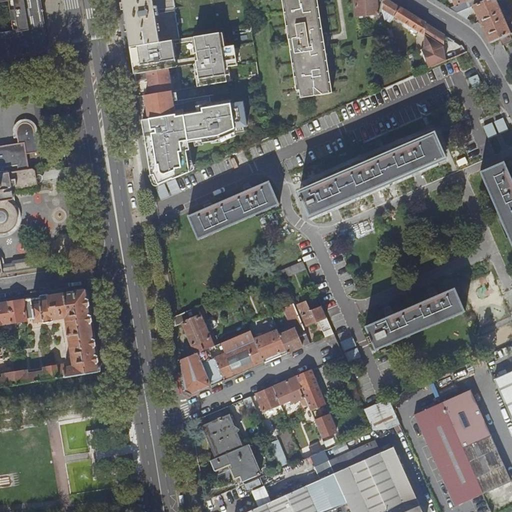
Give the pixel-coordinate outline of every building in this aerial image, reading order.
[(0,0),(0,174),(29,169),(27,155),(42,152),(38,134),(35,134),(35,132),(34,128),(30,124),(26,123),(22,123),(19,124),(17,128),(15,131),(17,144),(0,146),(0,60),(48,53),(39,0),(0,0)] [(142,45),(143,45),(163,42),(186,38),(180,0),(122,0),(129,43),(130,47),(142,45)] [(325,34),(320,34),(314,0),(284,0),(291,39),(288,39),(290,50),(293,49),(300,98),(329,94),(322,46),(327,45),(325,34)] [(384,0),(355,0),(356,16),(378,15),(378,10),(382,10),(384,0)] [(387,0),(384,0),(382,10),(421,33),(425,36),(427,24),(387,0)] [(480,0),(470,0),(456,7),(449,9),(457,14),(472,8),(474,7),(482,3),(480,0)] [(511,0),(489,0),(482,3),(474,7),(481,22),(490,43),(510,34),(506,25),(509,24),(508,22),(505,23),(495,1),(502,1),(503,0),(511,0)] [(467,20),(473,10),(472,8),(457,14),(467,20)] [(444,34),(427,24),(425,36),(424,50),(431,68),(446,61),(442,51),(443,51),(444,34)] [(511,43),(511,34),(501,39),(506,47),(511,43)] [(237,68),(232,40),(212,43),(215,62),(218,62),(219,69),(217,70),(217,71),(237,68)] [(146,65),(166,61),(163,42),(143,45),(145,55),(146,64),(146,65)] [(431,68),(424,50),(421,51),(429,69),(431,68)] [(182,66),(176,67),(180,85),(180,89),(205,85),(202,68),(183,71),(182,66)] [(134,73),(136,81),(149,78),(151,94),(167,91),(180,89),(180,85),(171,86),(168,68),(134,73)] [(259,102),(263,102),(259,77),(255,77),(259,102)] [(167,91),(151,94),(154,110),(170,108),(167,91)] [(179,140),(197,137),(196,131),(202,131),(201,128),(199,128),(197,118),(176,121),(179,140)] [(211,135),(247,129),(245,118),(209,124),(211,135)] [(147,146),(160,143),(157,126),(144,128),(147,146)] [(211,158),(230,153),(225,134),(211,137),(208,138),(211,148),(209,149),(211,158)] [(304,202),(310,216),(390,182),(444,158),(435,135),(300,193),(302,198),(300,199),(302,203),(304,202)] [(160,143),(147,146),(148,156),(150,165),(154,188),(173,179),(172,171),(179,167),(175,141),(160,143)] [(511,176),(506,162),(482,172),(511,242),(511,176)] [(43,260),(41,259),(1,265),(1,263),(0,260),(0,259),(0,233),(5,234),(9,232),(14,229),(17,224),(18,219),(19,213),(17,209),(13,204),(9,202),(9,201),(14,199),(13,193),(36,190),(38,187),(36,172),(33,169),(29,169),(0,174),(0,273),(41,267),(43,265),(44,262),(44,261),(43,260)] [(279,205),(269,182),(252,190),(251,187),(245,190),(246,192),(212,206),(211,204),(205,207),(206,209),(189,217),(199,239),(279,205)] [(305,266),(303,261),(280,271),(283,276),(305,266)] [(369,342),(371,341),(375,348),(464,311),(454,288),(437,295),(436,293),(430,295),(431,297),(393,313),(392,311),(385,314),(386,316),(365,325),(369,335),(366,336),(369,342)] [(23,300),(27,320),(35,318),(36,322),(66,317),(69,333),(67,333),(68,336),(70,336),(74,366),(65,367),(65,365),(57,366),(58,378),(99,371),(87,295),(80,291),(23,300)] [(10,302),(13,323),(27,321),(27,320),(23,300),(10,302)] [(0,303),(0,316),(1,325),(13,323),(10,302),(0,303)] [(318,321),(325,337),(334,334),(322,307),(311,311),(307,302),(299,306),(307,326),(318,321)] [(196,355),(204,351),(214,347),(201,316),(207,313),(203,305),(174,318),(176,327),(183,324),(196,355)] [(287,331),(279,334),(286,350),(287,354),(311,344),(295,306),(292,307),(293,310),(288,312),(291,319),(288,320),(294,334),(297,333),(298,336),(291,340),(287,331)] [(263,360),(286,350),(279,334),(278,330),(254,340),(263,360)] [(193,395),(264,364),(263,360),(254,340),(251,331),(221,344),(225,354),(209,361),(204,351),(196,355),(181,361),(183,374),(186,392),(193,395)] [(57,366),(36,370),(38,382),(58,378),(57,366)] [(38,382),(36,370),(15,373),(17,385),(38,382)] [(306,398),(309,406),(310,410),(324,404),(311,371),(297,377),(302,389),(306,398)] [(511,371),(495,379),(511,417),(511,371)] [(0,387),(17,385),(15,373),(0,375),(0,387)] [(177,375),(179,393),(186,392),(183,374),(177,375)] [(297,377),(274,387),(281,404),(287,402),(287,403),(292,401),(293,403),(300,400),(304,408),(309,406),(306,398),(304,399),(300,390),(302,389),(297,377)] [(281,404),(274,387),(257,394),(266,416),(273,413),(271,408),(281,404)] [(509,475),(472,389),(413,415),(450,500),(509,475)] [(248,412),(256,409),(251,397),(243,400),(248,412)] [(399,423),(389,399),(365,410),(373,430),(385,425),(387,429),(399,423)] [(210,436),(219,458),(243,448),(237,433),(240,430),(234,426),(230,415),(225,418),(224,416),(219,418),(219,420),(205,426),(209,436),(210,436)] [(321,418),(315,421),(322,439),(328,436),(321,418)] [(328,460),(347,502),(351,511),(421,511),(393,447),(380,453),(374,440),(328,460)] [(261,475),(249,445),(243,448),(219,458),(210,461),(214,471),(231,464),(232,469),(231,469),(234,479),(240,476),(242,483),(261,475)] [(278,447),(273,450),(279,465),(284,463),(278,447)] [(314,466),(320,479),(333,509),(347,502),(328,460),(314,466)] [(253,509),(253,511),(326,511),(333,509),(320,479),(253,509)]
